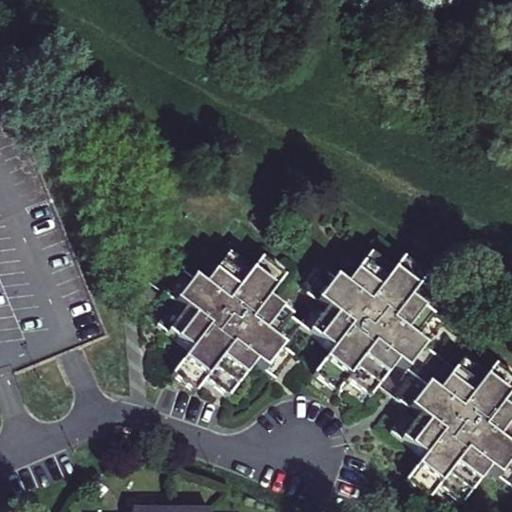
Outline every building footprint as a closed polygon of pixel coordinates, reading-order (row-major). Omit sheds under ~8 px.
[(0,383),(0,384),(16,377),(60,359),(77,352),(107,340),(0,84),(0,383)] [(284,354),(301,331),(269,306),(286,283),(263,264),(253,277),(230,260),(204,293),(194,285),(175,309),(158,333),(191,358),(173,381),(198,398),(207,386),(229,403),(255,370),(276,386),(295,362),(284,354)] [(317,309),(301,331),(334,357),(316,379),(339,398),(349,386),(371,403),(397,371),(406,379),(425,355),(444,331),(411,306),(429,284),(405,264),(394,277),(372,260),(346,293),(326,277),(307,301),(317,309)] [(165,302),(175,309),(194,285),(184,277),(165,302)] [(435,363),(425,355),(406,379),(417,386),(435,363)] [(437,402),(427,394),(410,416),(391,440),(424,465),(407,487),(430,506),(440,493),(462,510),(488,478),(507,493),(511,487),(511,421),(502,414),(511,400),(511,384),(496,372),(485,386),(464,368),(437,402)] [(427,394),(417,386),(399,408),(410,416),(427,394)]
